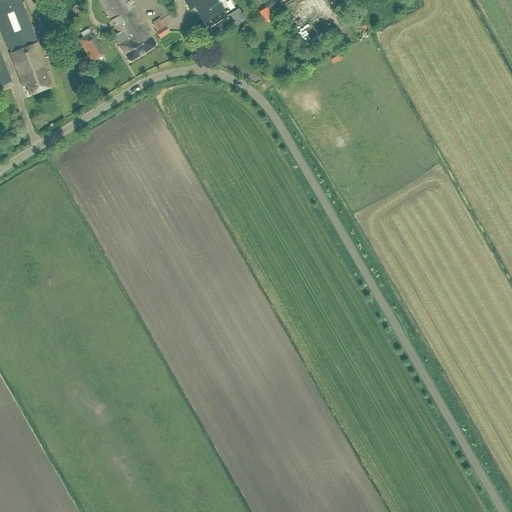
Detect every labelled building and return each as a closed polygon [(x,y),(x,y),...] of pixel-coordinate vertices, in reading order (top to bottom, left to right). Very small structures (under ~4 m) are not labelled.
[(29,95),(51,86),(43,66),(46,65),(20,0),(0,0),(0,28),(8,49),(10,48),(12,52),(10,53),(23,86),(25,85),(29,95)] [(129,61),(156,45),(148,32),(150,31),(130,0),(98,0),(118,32),(119,32),(125,41),(119,45),(129,61)] [(231,21),(234,23),(237,24),(245,19),(243,14),(239,9),(228,16),(220,3),(224,0),(225,0),(231,9),(245,0),(185,0),(190,9),(196,6),(211,33),(231,21)] [(152,25),(155,30),(160,38),(169,32),(165,25),(164,25),(161,20),(152,25)] [(91,62),(105,53),(90,31),(77,39),(91,62)] [(0,85),(11,81),(0,53),(0,85)]
